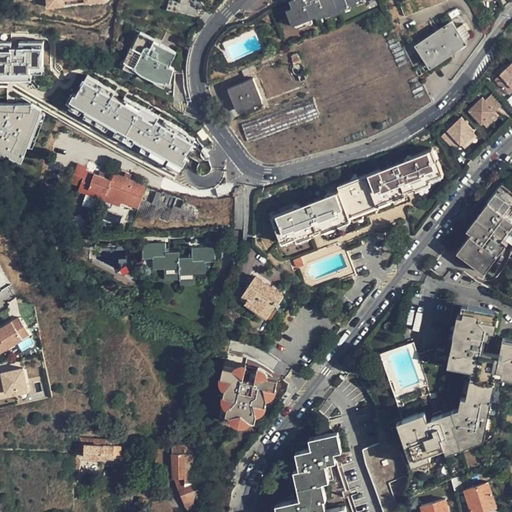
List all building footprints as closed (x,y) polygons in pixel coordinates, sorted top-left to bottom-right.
[(177,3),(168,0),(166,0),(163,10),(173,14),(177,3)] [(288,0),(287,0),(290,7),(289,8),(295,22),(308,17),(314,15),(315,17),(322,14),(327,12),(327,10),(341,4),(342,6),(347,4),(354,1),(353,0),(288,0)] [(406,0),(398,4),(403,17),(444,0),(406,0)] [(327,12),(322,14),(323,17),(348,7),(347,4),(342,6),(341,4),(327,10),(327,12)] [(295,22),(289,8),(284,9),(290,24),(297,27),(309,22),(308,17),(295,22)] [(416,43),(428,62),(430,63),(464,39),(451,20),(416,43)] [(153,40),(137,31),(121,59),(159,81),(164,84),(167,68),(163,66),(171,53),(152,42),(153,40)] [(0,41),(0,72),(44,72),(43,42),(0,41)] [(159,81),(121,59),(118,64),(121,67),(132,70),(145,78),(149,82),(156,85),(159,81)] [(505,93),(511,87),(511,86),(511,61),(499,73),(502,76),(495,82),(505,93)] [(82,74),(67,101),(182,168),(198,141),(82,74)] [(262,98),(259,91),(253,78),(228,88),(237,109),(262,98)] [(477,123),(479,123),(491,111),(497,106),(488,95),(482,100),(479,97),(465,109),(477,123)] [(0,102),(0,148),(20,160),(39,109),(29,103),(0,102)] [(495,115),(491,111),(479,123),(482,126),(495,115)] [(454,140),(456,142),(469,131),(471,129),(458,115),(437,134),(447,145),(454,140)] [(472,135),(469,131),(456,142),(460,147),(472,135)] [(432,147),(428,148),(433,159),(437,158),(432,147)] [(433,159),(428,148),(339,187),(340,191),(279,217),(283,229),(279,230),(278,232),(283,242),(297,236),(299,240),(300,241),(314,235),(324,230),(338,224),(352,218),(366,212),(379,206),(379,205),(378,202),(392,195),(406,190),(416,185),(431,179),(431,178),(429,174),(443,169),(439,158),(437,158),(433,159)] [(122,202),(134,206),(143,195),(125,176),(115,172),(112,178),(101,174),(95,172),(87,168),(87,166),(78,162),(71,182),(79,186),(78,191),(103,200),(105,196),(122,202)] [(445,172),(443,169),(429,174),(431,178),(433,177),(434,179),(443,175),(442,173),(445,172)] [(432,182),(431,179),(416,185),(417,188),(420,187),(421,189),(430,185),(430,183),(432,182)] [(511,188),(503,181),(496,190),(501,195),(488,211),(483,207),(472,220),(478,224),(472,231),(461,245),(468,251),(465,256),(478,266),(482,261),(489,266),(509,241),(507,239),(511,232),(511,188)] [(162,192),(147,186),(145,192),(143,195),(139,208),(137,214),(151,219),(153,216),(167,222),(169,217),(177,220),(179,216),(188,220),(189,216),(197,219),(201,208),(183,201),(184,198),(163,191),(162,192)] [(407,192),(406,190),(392,195),(393,199),(395,198),(396,200),(406,196),(405,194),(407,192)] [(496,190),(483,207),(488,211),(501,195),(496,190)] [(391,200),(393,199),(392,195),(378,202),(379,205),(381,204),(382,206),(392,202),(391,200)] [(120,206),(122,202),(105,196),(103,200),(120,206)] [(367,215),(366,212),(352,218),(354,221),(355,221),(357,222),(366,219),(365,216),(367,215)] [(275,219),(279,230),(283,229),(279,217),(275,219)] [(351,223),(354,221),(352,218),(338,224),(339,227),(341,227),(342,228),(351,225),(351,223)] [(467,227),(472,231),(478,224),(472,220),(467,227)] [(337,228),(339,227),(338,224),(324,230),(325,233),(328,232),(329,234),(337,231),(337,228)] [(315,238),(314,235),(300,241),(301,244),(303,243),(304,245),(313,241),(313,239),(315,238)] [(297,241),(299,240),(297,236),(283,242),(285,246),(287,245),(288,247),(291,246),(297,244),(297,241)] [(143,244),(144,265),(166,265),(167,271),(180,271),(180,277),(194,276),(194,267),(204,267),(214,266),(213,247),(193,247),(193,255),(179,256),(179,251),(166,251),(166,243),(143,244)] [(457,250),(465,256),(468,251),(461,245),(457,250)] [(293,260),(297,268),(304,264),(300,257),(293,260)] [(485,272),(489,266),(482,261),(478,266),(485,272)] [(194,267),(194,276),(204,276),(204,267),(194,267)] [(248,298),(268,311),(275,301),(276,301),(282,292),(256,275),(240,298),(245,301),(248,298)] [(266,315),(268,311),(248,298),(245,301),(266,315)] [(493,320),(497,321),(500,310),(463,302),(462,308),(479,311),(479,314),(484,315),(484,318),(493,320)] [(494,380),(496,370),(500,352),(484,349),(485,346),(487,335),(490,335),(491,329),(493,320),(484,318),(484,315),(479,314),(479,311),(462,308),(460,313),(464,314),(459,335),(454,333),(451,350),(434,347),(431,361),(420,365),(413,367),(405,342),(378,351),(400,416),(414,460),(431,454),(429,448),(446,443),(448,448),(485,437),(496,381),(494,380)] [(458,312),(454,333),(459,335),(464,314),(460,313),(458,312)] [(0,351),(0,352),(32,336),(22,316),(0,327),(0,351)] [(412,340),(405,342),(413,367),(420,365),(416,353),(412,340)] [(502,371),(511,373),(511,343),(503,342),(501,349),(500,352),(496,370),(502,371)] [(368,350),(361,344),(353,355),(355,357),(360,361),(368,350)] [(434,347),(416,353),(420,365),(431,361),(434,347)] [(355,357),(349,365),(354,369),(360,361),(355,357)] [(257,366),(246,363),(244,370),(243,377),(254,380),(256,372),(257,366)] [(243,377),(244,370),(234,367),(223,365),(221,375),(226,376),(224,386),(222,394),(228,395),(226,405),(224,412),(229,413),(250,418),(254,419),(256,412),(259,402),(265,403),(266,396),(269,386),(275,388),(277,377),(266,375),(256,372),(254,380),(243,377)] [(27,366),(0,370),(0,397),(31,393),(27,366)] [(257,366),(256,372),(266,375),(263,370),(260,368),(257,366)] [(269,386),(266,396),(269,395),(272,393),(274,391),(275,388),(269,386)] [(259,402),(256,412),(257,411),(260,410),(262,408),(263,406),(265,403),(259,402)] [(250,418),(229,413),(230,416),(232,419),(235,421),(238,422),(242,422),(244,422),(247,420),(250,418)] [(408,461),(414,460),(400,416),(394,418),(408,461)] [(299,467),(303,485),(321,481),(325,480),(328,479),(324,461),(329,460),(333,459),(332,450),(340,448),(336,431),(312,436),(313,446),(308,447),(300,449),(303,460),(298,461),(299,467)] [(106,437),(79,436),(79,446),(84,447),(84,456),(121,458),(121,444),(106,444),(106,437)] [(173,478),(175,478),(189,511),(198,511),(209,508),(204,494),(209,492),(203,476),(197,479),(196,478),(195,443),(172,444),(173,478)] [(404,511),(405,511),(390,476),(382,454),(378,443),(363,447),(366,457),(387,511),(404,511)] [(293,468),(297,486),(303,485),(299,467),(293,468)] [(340,511),(339,506),(325,509),(320,510),(318,499),(322,498),(324,498),(323,491),(321,481),(303,485),(305,495),(300,496),(281,501),(283,511),(340,511)] [(474,511),(497,505),(489,481),(466,488),(473,511),(474,511)] [(145,511),(148,498),(139,497),(136,511),(145,511)] [(450,511),(447,498),(423,504),(424,511),(450,511)]
